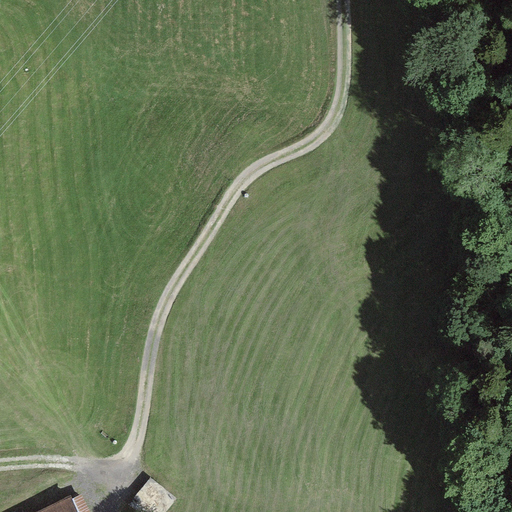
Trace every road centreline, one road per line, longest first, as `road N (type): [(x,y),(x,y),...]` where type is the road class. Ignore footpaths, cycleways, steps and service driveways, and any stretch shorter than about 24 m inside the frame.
road 1 (track): [(123,476),(137,456),(159,342),(180,284),(247,180),(327,140),(350,111),(356,0)]
road 2 (track): [(0,468),(54,464),(123,476)]
